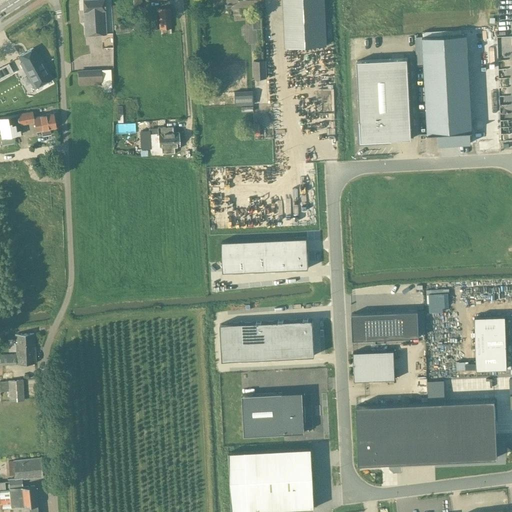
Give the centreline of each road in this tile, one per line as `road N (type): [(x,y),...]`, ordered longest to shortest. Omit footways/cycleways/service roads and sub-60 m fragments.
road 1 (unclassified): [(511,477),(349,497),(333,205),(335,185),(354,169),(511,161)]
road 2 (unclassified): [(53,0),(70,289),(43,367),(52,511)]
